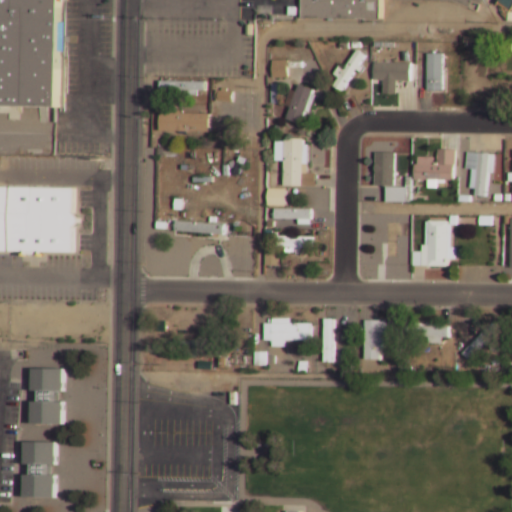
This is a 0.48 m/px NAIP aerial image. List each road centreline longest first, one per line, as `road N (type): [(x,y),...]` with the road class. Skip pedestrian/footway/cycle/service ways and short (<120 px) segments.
road 1 (tertiary): [(120,511),(128,0)]
road 2 (residential): [(511,292),(125,289)]
road 3 (residential): [(345,292),(351,132),(373,124),(511,125)]
